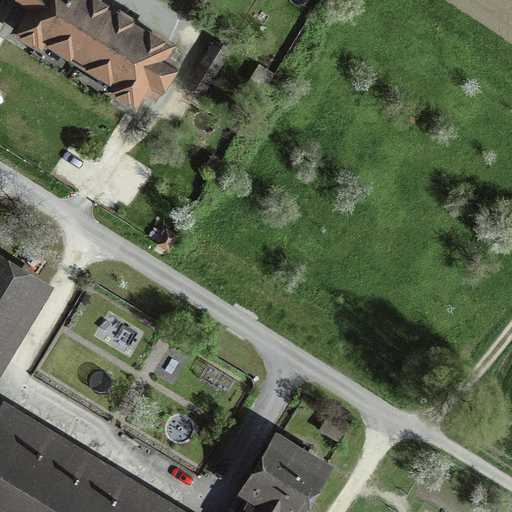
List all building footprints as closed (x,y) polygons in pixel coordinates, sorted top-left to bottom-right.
[(162,59),(169,46),(110,10),(94,0),(19,0),(12,13),(17,16),(22,19),(14,32),(36,46),(30,56),(67,79),(105,102),(111,92),(133,105),(141,92),(146,95),(152,99),(172,66),(162,59)] [(200,94),(227,51),(214,44),(187,86),(200,94)] [(174,237),(165,231),(156,245),(166,250),(174,237)] [(0,345),(35,288),(0,266),(0,345)] [(257,487),(241,511),(141,511),(0,426),(0,511),(296,511),(324,468),(276,439),(250,482),(257,487)]
